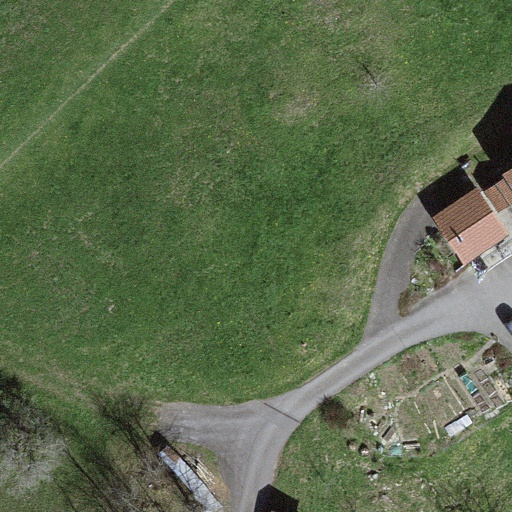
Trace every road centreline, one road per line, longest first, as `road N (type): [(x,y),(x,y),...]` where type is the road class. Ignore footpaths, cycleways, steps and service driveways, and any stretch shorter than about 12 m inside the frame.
road 1 (track): [(250,511),(277,439),(314,395),(498,288)]
road 2 (track): [(277,439),(148,417)]
